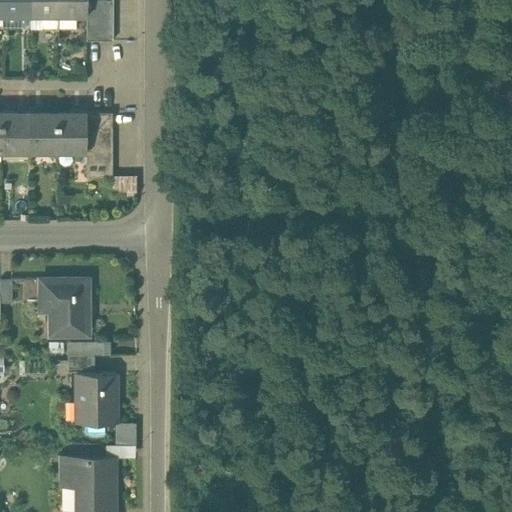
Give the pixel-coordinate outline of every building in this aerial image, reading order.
[(29,0),(1,0),(1,14),(29,14),(29,0)] [(57,0),(29,0),(29,14),(41,14),(57,14),(57,0)] [(57,0),(57,14),(76,14),(86,14),(86,0),(57,0)] [(112,0),(86,0),(86,14),(112,14),(112,0)] [(57,14),(41,14),(41,28),(57,28),(57,27),(57,14)] [(76,14),(57,14),(57,27),(76,27),(76,14)] [(112,14),(86,14),(86,26),(112,26),(112,14)] [(112,26),(86,26),(86,40),(112,40),(112,26)] [(29,111),(1,111),(1,150),(29,150),(29,111)] [(57,111),(29,111),(29,150),(57,150),(57,111)] [(86,111),(57,111),(57,150),(85,150),(86,150),(86,137),(86,124),(86,111)] [(112,111),(86,111),(86,124),(112,124),(112,111)] [(112,124),(86,124),(86,137),(112,137),(112,124)] [(112,137),(86,137),(86,150),(112,150),(112,137)] [(86,150),(85,150),(85,163),(112,163),(112,150),(86,150)] [(112,163),(85,163),(85,176),(112,176),(112,163)] [(0,301),(11,302),(11,278),(0,277),(0,301)] [(87,277),(39,278),(39,300),(50,300),(50,333),(87,333),(87,277)] [(93,353),(67,353),(67,367),(93,367),(93,353)] [(115,371),(75,371),(75,400),(79,399),(79,421),(115,421),(115,371)] [(115,455),(59,455),(59,478),(79,484),(78,511),(113,511),(114,474),(115,474),(115,455)]
